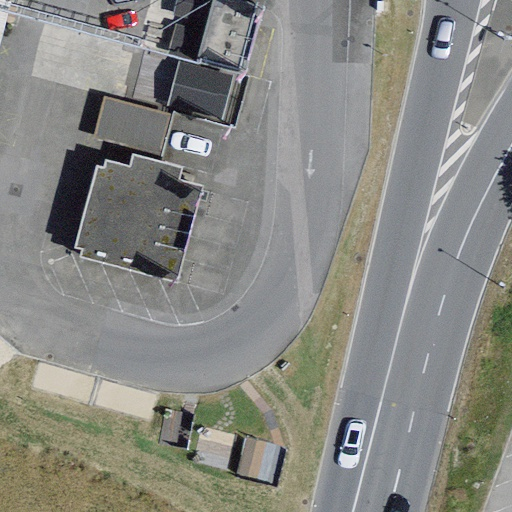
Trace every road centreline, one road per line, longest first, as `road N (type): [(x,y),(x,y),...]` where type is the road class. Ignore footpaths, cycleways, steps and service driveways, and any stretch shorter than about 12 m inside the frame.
road 1 (unknown): [(311,0),(284,280),(248,331),(218,346),(177,348),(115,340),(0,299)]
road 2 (secondary): [(369,511),(439,253),(511,39)]
road 3 (unknown): [(46,0),(0,214)]
